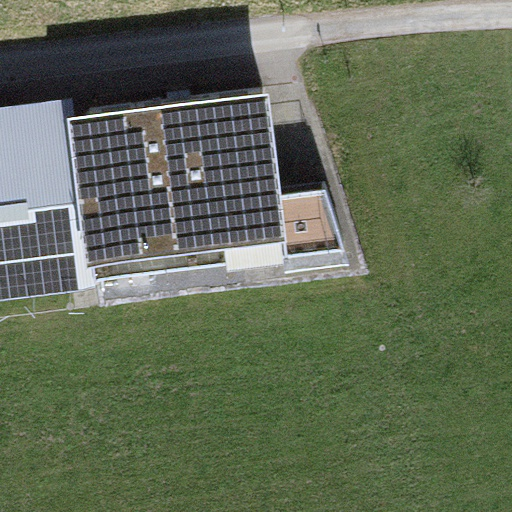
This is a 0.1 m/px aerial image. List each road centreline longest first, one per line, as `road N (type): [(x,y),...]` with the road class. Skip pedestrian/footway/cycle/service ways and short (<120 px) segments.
road 1 (residential): [(0,67),(300,31)]
road 2 (track): [(300,31),(511,16)]
